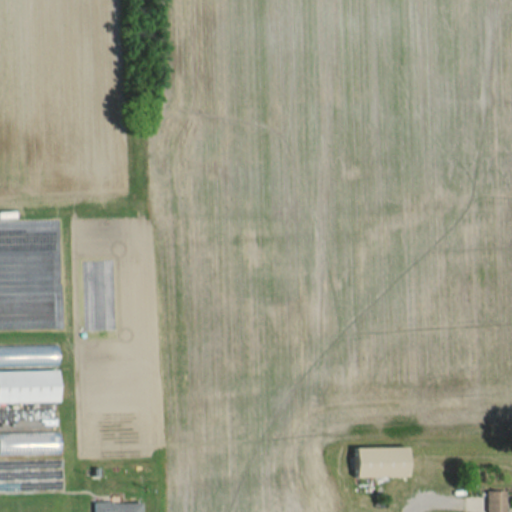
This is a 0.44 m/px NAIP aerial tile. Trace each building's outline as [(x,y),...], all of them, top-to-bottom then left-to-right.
[(55,344),(0,344),(0,365),(55,366),(55,344)] [(0,369),(0,401),(57,402),(57,370),(0,369)] [(0,432),(0,454),(58,455),(58,432),(0,432)] [(407,476),(407,447),(354,447),(354,476),(407,476)] [(503,511),(503,490),(484,490),(484,511),(503,511)] [(141,511),(141,503),(93,502),(92,511),(141,511)]
